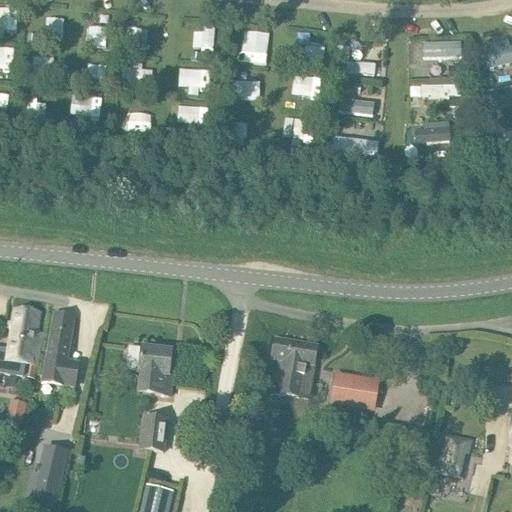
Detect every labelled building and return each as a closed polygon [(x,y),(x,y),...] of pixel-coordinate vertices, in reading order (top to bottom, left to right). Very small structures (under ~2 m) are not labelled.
[(48,16),(45,45),(64,47),(67,18),(48,16)] [(193,31),(193,53),(216,53),(216,32),(193,31)] [(136,53),(159,54),(160,33),(137,32),(136,53)] [(291,38),(291,61),(325,62),(326,38),(291,38)] [(237,60),(257,61),(257,40),(237,39),(237,60)] [(339,40),(338,48),(347,49),(348,41),(339,40)] [(511,41),(494,45),(496,53),(511,50),(511,41)] [(423,59),(464,60),(464,44),(424,43),(423,59)] [(511,51),(483,58),(486,73),(511,66),(511,51)] [(378,77),(379,66),(347,63),(346,74),(378,77)] [(48,80),(48,64),(29,64),(28,79),(48,80)] [(461,68),(448,68),(448,81),(461,81),(461,68)] [(336,83),(335,94),(345,95),(346,84),(336,83)] [(464,98),(464,85),(411,86),(411,99),(464,98)] [(511,93),(491,96),(493,108),(511,105),(511,93)] [(461,100),(448,100),(448,109),(461,109),(461,100)] [(341,102),(340,115),(377,117),(378,103),(341,102)] [(333,118),(331,129),(343,130),(345,119),(333,118)] [(289,144),(304,143),(304,125),(289,125),(289,144)] [(423,133),(415,134),(416,148),(450,145),(449,131),(449,125),(423,127),(423,133)] [(240,142),(252,144),(255,130),(243,127),(240,142)] [(377,159),(380,144),(334,136),(331,151),(377,159)] [(491,144),(482,146),(484,155),(493,154),(491,144)] [(466,149),(454,150),(454,160),(466,159),(466,149)] [(394,176),(393,187),(404,187),(405,176),(404,176),(394,176)] [(0,375),(22,379),(24,368),(35,370),(41,336),(36,335),(39,314),(14,310),(8,352),(0,350),(0,375)] [(67,363),(71,339),(74,320),(53,316),(42,386),(74,391),(78,365),(67,363)] [(274,341),(268,377),(265,393),(293,398),(297,381),(311,384),(314,367),(313,367),(316,349),(274,341)] [(126,365),(126,372),(139,373),(138,377),(136,395),(154,397),(167,398),(167,395),(169,378),(168,378),(171,353),(142,350),(141,351),(128,349),(126,365)] [(373,413),(378,380),(332,373),(328,407),(373,413)] [(22,426),(26,410),(12,408),(8,424),(22,426)] [(163,455),(167,423),(143,420),(139,452),(163,455)] [(347,433),(347,435),(347,436),(348,438),(348,439),(349,440),(350,441),(352,442),(354,443),(356,443),(358,442),(359,441),(360,440),(361,439),(362,438),(363,436),(363,435),(362,433),(362,431),(361,430),(359,428),(358,428),(356,427),(355,427),(353,427),(352,428),(350,428),(349,430),(348,431),(347,433)] [(445,439),(438,475),(456,480),(465,443),(445,439)] [(66,451),(44,447),(30,508),(53,511),(66,451)] [(146,490),(140,511),(165,511),(168,503),(157,500),(159,493),(146,490)]
